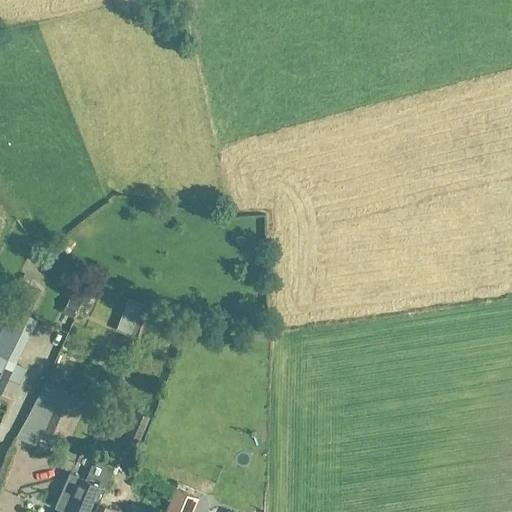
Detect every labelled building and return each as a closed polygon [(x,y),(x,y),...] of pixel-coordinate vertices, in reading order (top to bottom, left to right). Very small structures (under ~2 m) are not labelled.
[(68,296),(60,311),(72,317),(79,302),(68,296)] [(129,298),(126,306),(144,313),(147,305),(129,298)] [(0,391),(2,392),(9,378),(20,384),(28,368),(16,362),(38,318),(13,306),(0,333),(0,391)] [(46,381),(29,413),(49,422),(62,391),(63,388),(46,381)] [(65,445),(84,401),(62,391),(49,422),(43,436),(65,445)] [(140,446),(152,418),(141,413),(129,441),(140,446)] [(103,503),(117,469),(96,460),(87,480),(73,473),(58,506),(60,507),(61,505),(68,508),(65,511),(97,511),(102,503),(103,503)] [(172,489),(163,511),(190,511),(196,499),(172,489)] [(122,511),(103,503),(102,503),(97,511),(122,511)]
